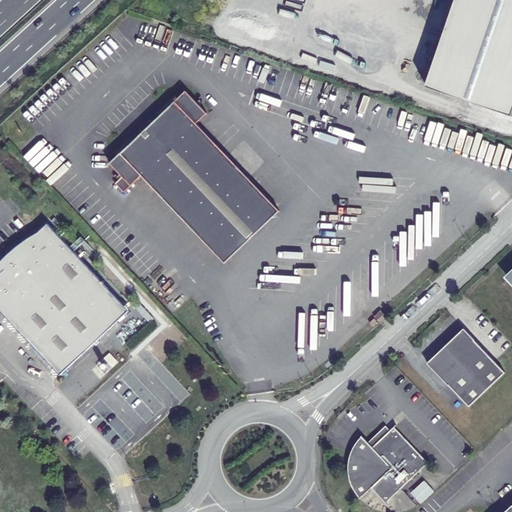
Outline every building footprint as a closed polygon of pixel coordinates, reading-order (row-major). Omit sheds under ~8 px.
[(511,0),(454,0),(425,83),(511,114),(511,0)] [(110,164),(131,186),(142,176),(225,263),(280,211),(196,123),(207,113),(186,91),(110,164)] [(48,223),(38,232),(33,225),(23,233),(13,241),(5,250),(0,255),(0,263),(2,266),(0,268),(0,310),(60,375),(129,311),(48,223)] [(381,324),(388,318),(381,311),(375,317),(381,324)] [(464,329),(428,363),(449,386),(449,385),(470,407),(505,373),(475,341),(475,340),(464,329)] [(361,496),(370,489),(384,504),(427,464),(393,428),(371,449),(363,441),(362,442),(359,445),(356,448),(353,452),(351,456),(350,460),(349,465),(349,469),(349,473),(350,478),(351,482),(353,486),(355,490),(358,493),(361,496)] [(410,493),(420,504),(434,492),(424,480),(410,493)]
